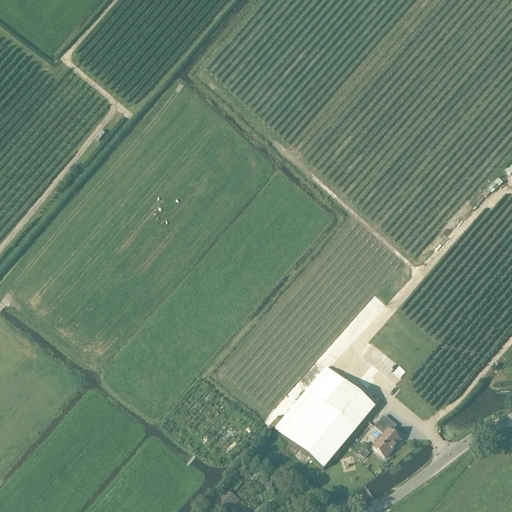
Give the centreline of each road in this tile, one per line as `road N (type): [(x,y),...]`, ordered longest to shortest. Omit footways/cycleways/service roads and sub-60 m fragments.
road 1 (track): [(0,248),(121,99),(61,48)]
road 2 (unclassified): [(511,419),(471,438),(369,511)]
road 3 (track): [(426,430),(511,342)]
